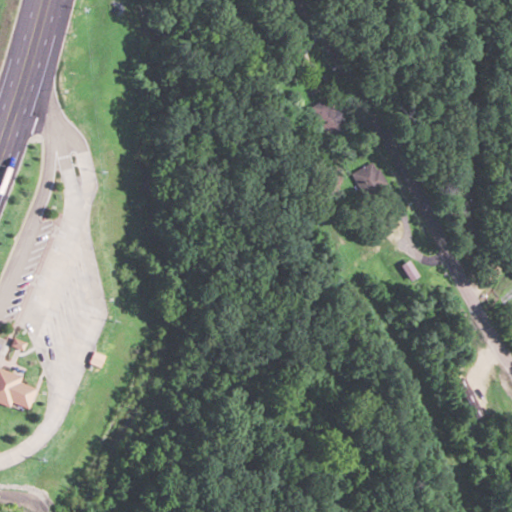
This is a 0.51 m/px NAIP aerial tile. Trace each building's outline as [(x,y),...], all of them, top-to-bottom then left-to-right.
[(307,108),(329,140),(345,130),(323,97),(307,108)] [(358,194),(380,182),(369,162),(347,173),(358,194)] [(464,356),(460,348),(442,359),(447,366),(464,356)] [(454,381),(471,419),(480,415),(463,377),(454,381)] [(32,389),(11,380),(3,398),(25,407),(32,389)]
